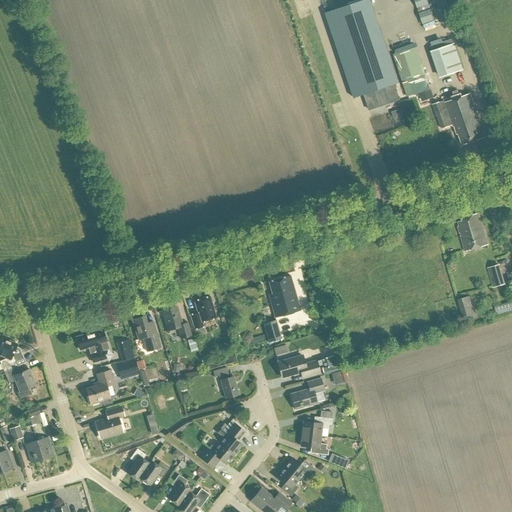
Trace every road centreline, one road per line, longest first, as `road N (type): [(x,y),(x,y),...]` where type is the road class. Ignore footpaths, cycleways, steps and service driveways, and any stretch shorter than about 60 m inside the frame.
road 1 (tertiary): [(33,297),(511,165)]
road 2 (residential): [(82,469),(33,297)]
road 3 (residential): [(214,511),(274,435),(257,367)]
